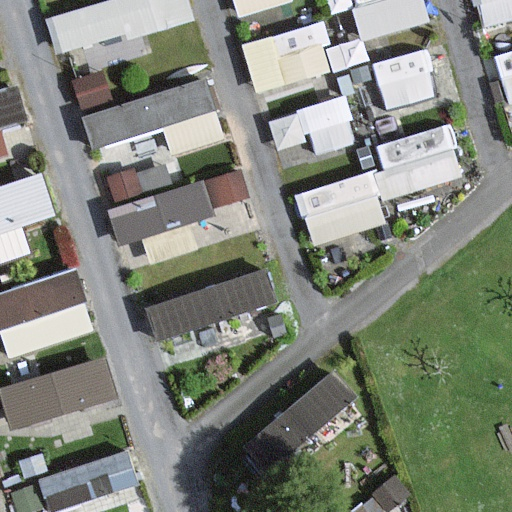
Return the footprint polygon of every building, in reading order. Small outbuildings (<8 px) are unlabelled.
[(173,0),(51,0),(30,7),(44,51),(177,9),(173,0)] [(245,0),(249,8),(273,0),(245,0)] [(356,0),(366,35),(440,15),(436,0),(356,0)] [(511,15),(511,0),(484,0),(486,19),(511,15)] [(261,82),(342,68),(333,15),(252,29),(261,82)] [(511,40),(503,42),(511,89),(511,40)] [(390,95),(449,91),(446,43),(386,47),(390,95)] [(197,53),(64,96),(78,140),(211,97),(197,53)] [(3,66),(0,67),(0,117),(17,112),(3,66)] [(275,109),(284,139),(322,128),(327,145),(368,133),(355,86),(275,109)] [(395,192),(475,164),(457,113),(377,141),(395,192)] [(0,123),(0,150),(16,148),(12,122),(0,123)] [(32,154),(0,163),(0,214),(46,201),(32,154)] [(231,165),(98,207),(112,251),(245,208),(231,165)] [(314,235),(391,221),(381,166),(304,180),(314,235)] [(257,243),(125,285),(139,329),(272,287),(257,243)] [(68,259),(0,278),(0,328),(81,306),(68,259)] [(284,317),(151,360),(165,404),(298,361),(284,317)] [(95,350),(0,375),(0,425),(107,396),(95,350)] [(328,360),(196,479),(226,511),(246,511),(367,403),(328,360)] [(123,442),(0,475),(0,498),(3,511),(47,511),(135,488),(123,442)] [(368,461),(311,511),(398,511),(407,504),(368,461)]
